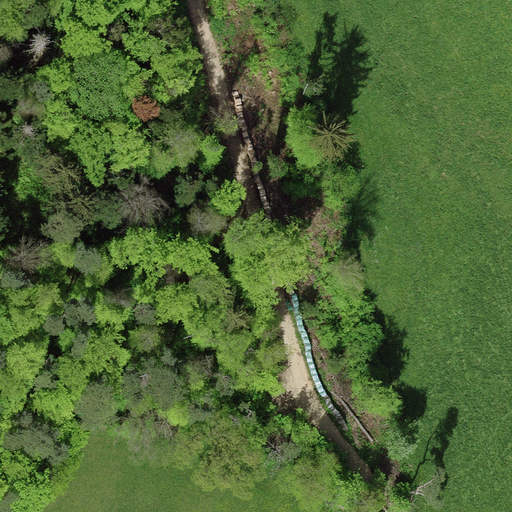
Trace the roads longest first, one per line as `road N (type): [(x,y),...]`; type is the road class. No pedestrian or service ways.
road 1 (track): [(196,0),(300,359),(387,511)]
road 2 (track): [(257,220),(216,198),(48,152)]
road 3 (track): [(383,505),(296,476),(242,446)]
